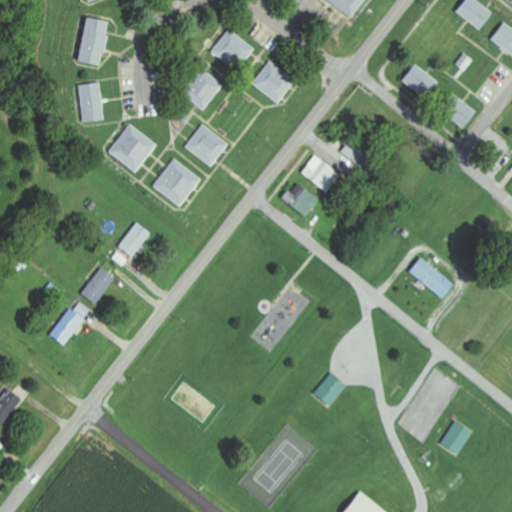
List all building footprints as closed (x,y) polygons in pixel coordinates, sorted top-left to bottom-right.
[(368,0),(330,0),(353,19),(368,0)] [(496,11),(478,0),(468,0),(460,15),(485,30),(496,11)] [(85,62),(107,64),(113,19),(90,17),(85,62)] [(511,25),(508,22),(494,39),(511,54),(511,25)] [(214,53),(241,71),(257,48),(231,30),(214,53)] [(468,71),(475,60),(466,54),(459,64),(468,71)] [(298,80),(273,61),(255,84),(281,104),(298,80)] [(405,83),(430,99),(442,81),(416,65),(405,83)] [(226,86),(208,71),(188,97),(206,111),(226,86)] [(82,84),(84,122),(106,121),(104,83),(82,84)] [(479,113),(468,105),(457,122),(468,129),(479,113)] [(112,152),(138,173),(160,145),(133,124),(112,152)] [(188,147),(213,167),(231,144),(206,124),(188,147)] [(305,174),(331,193),(345,174),(319,155),(305,174)] [(204,179),(177,159),(156,187),(183,207),(204,179)] [(310,217),(323,199),(302,184),(295,194),(292,191),(286,199),(310,217)] [(155,233),(140,222),(121,246),(136,257),(155,233)] [(414,271),(446,299),(458,285),(426,257),(414,271)] [(100,304),(119,279),(105,268),(85,294),(100,304)] [(93,311),(79,301),(55,336),(68,346),(93,311)] [(318,395),(334,406),(350,384),(334,373),(318,395)] [(0,403),(0,418),(7,423),(22,396),(9,389),(0,403)] [(461,455),(476,431),(458,421),(444,444),(461,455)] [(389,511),(366,493),(350,511),(389,511)]
